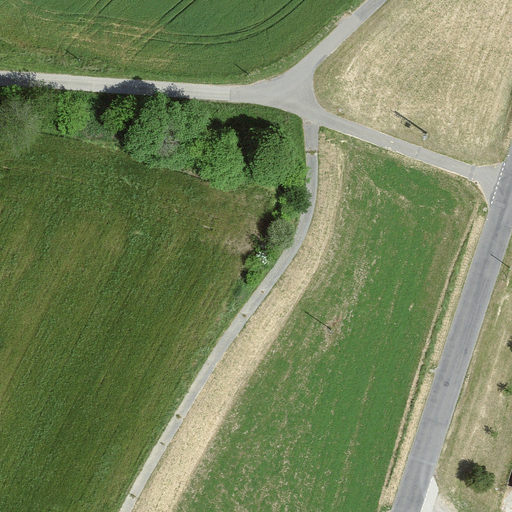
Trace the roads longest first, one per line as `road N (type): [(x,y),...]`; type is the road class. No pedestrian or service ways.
road 1 (track): [(308,105),(316,157),(309,217),(126,511)]
road 2 (tertiary): [(511,199),(408,511)]
